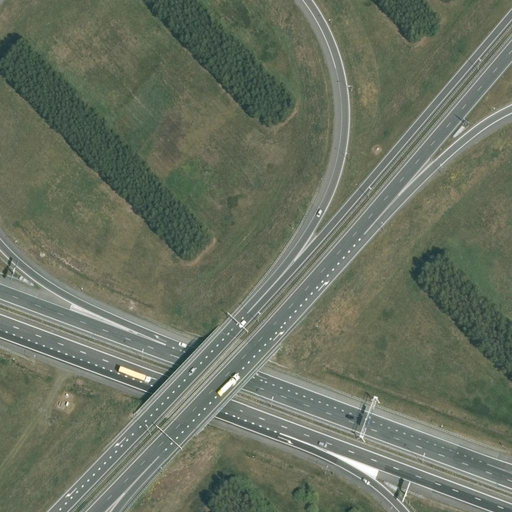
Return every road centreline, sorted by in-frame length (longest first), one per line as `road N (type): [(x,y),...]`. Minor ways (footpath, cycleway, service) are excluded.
road 1 (trunk): [(511,14),(280,282)]
road 2 (motorway): [(483,471),(164,354)]
road 3 (trunk): [(137,468),(358,230)]
road 4 (trunk): [(280,282),(62,511)]
road 5 (motorway): [(306,0),(337,61),(344,137),(330,191),(280,282)]
road 6 (motorway): [(0,322),(281,426)]
road 7 (motorway): [(281,426),(510,511)]
road 8 (trunk): [(358,230),(511,51)]
road 9 (motorway): [(164,354),(43,282),(0,244)]
road 10 (motorway): [(358,230),(464,139),(511,109)]
road 11 (motorway): [(164,354),(0,293)]
road 12 (motorway): [(281,426),(402,511)]
